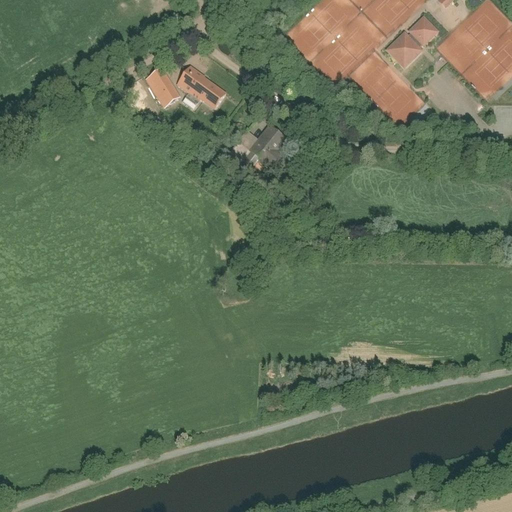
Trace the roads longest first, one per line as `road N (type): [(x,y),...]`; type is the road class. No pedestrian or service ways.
road 1 (residential): [(511,155),(333,144),(183,39)]
road 2 (track): [(183,39),(0,140)]
road 3 (track): [(511,475),(372,511)]
